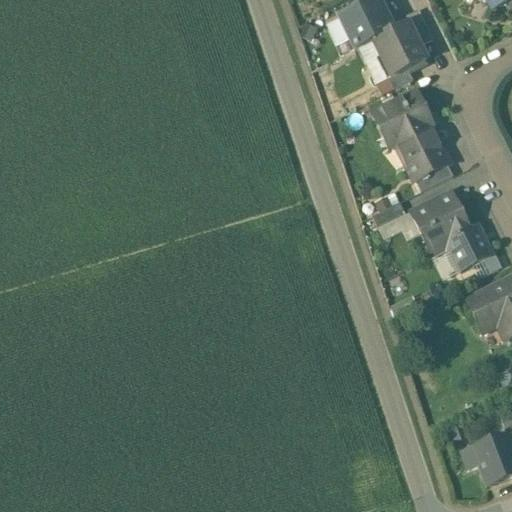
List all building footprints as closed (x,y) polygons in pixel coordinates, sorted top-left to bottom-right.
[(375,0),(358,0),(363,10),(377,3),(375,0)] [(511,0),(484,0),(491,14),(508,6),(511,4),(511,0)] [(363,10),(338,22),(354,54),(373,45),(393,35),(377,3),(363,10)] [(432,43),(417,14),(402,21),(406,29),(407,28),(418,50),(432,43)] [(393,35),(373,45),(390,82),(407,74),(425,65),(418,50),(407,28),(406,29),(393,35)] [(390,82),(388,83),(393,93),(412,84),(407,74),(390,82)] [(432,131),(415,97),(372,118),(389,152),(395,148),(405,168),(406,168),(415,185),(446,169),(448,168),(439,151),(440,151),(430,131),(432,131)] [(446,169),(415,185),(420,196),(452,180),(446,169)] [(450,196),(409,216),(409,217),(431,261),(448,253),(447,252),(449,252),(445,245),(469,233),(461,218),(450,196)] [(398,207),(371,220),(378,233),(409,217),(409,216),(404,219),(398,207)] [(476,229),(469,233),(445,245),(449,252),(447,252),(448,253),(459,277),(491,261),(476,229)] [(511,282),(466,305),(478,330),(494,322),(505,345),(511,340),(511,282)] [(511,417),(499,422),(506,440),(507,439),(511,451),(511,417)] [(452,430),(442,434),(448,448),(458,444),(452,430)] [(506,440),(472,453),(486,490),(511,480),(511,451),(507,439),(506,440)]
